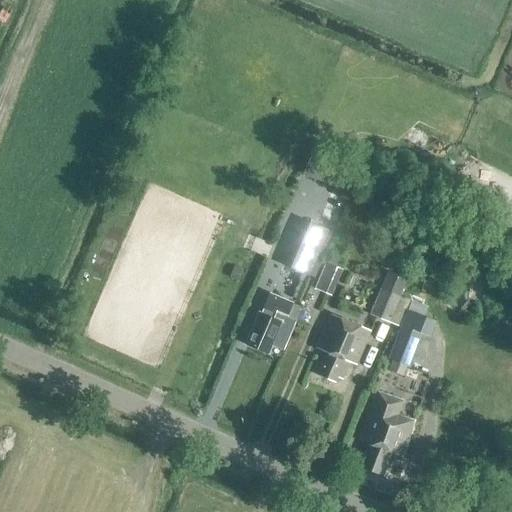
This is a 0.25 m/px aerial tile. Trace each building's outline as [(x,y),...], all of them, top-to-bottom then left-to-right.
[(412,216),(415,207),(394,197),(390,208),(412,216)] [(328,231),(301,219),(281,265),(308,277),(328,231)] [(411,248),(415,235),(402,231),(398,244),(411,248)] [(342,261),(332,284),(349,291),(355,275),(360,277),(363,270),(342,261)] [(237,282),(241,271),(232,268),(228,279),(237,282)] [(399,298),(379,289),(369,315),(389,324),(399,298)] [(285,318),(291,304),(268,294),(262,308),(258,307),(256,312),(258,314),(245,345),(267,354),(280,323),(277,321),(279,316),(285,318)] [(355,366),(369,332),(330,315),(316,349),(327,354),(318,376),(334,383),(336,377),(341,379),(348,363),(355,366)] [(387,371),(402,377),(406,367),(409,368),(423,334),(400,325),(388,359),(391,360),(387,371)] [(399,457),(413,422),(397,415),(402,402),(376,392),(358,441),(368,445),(360,466),(381,475),(389,454),(399,457)]
